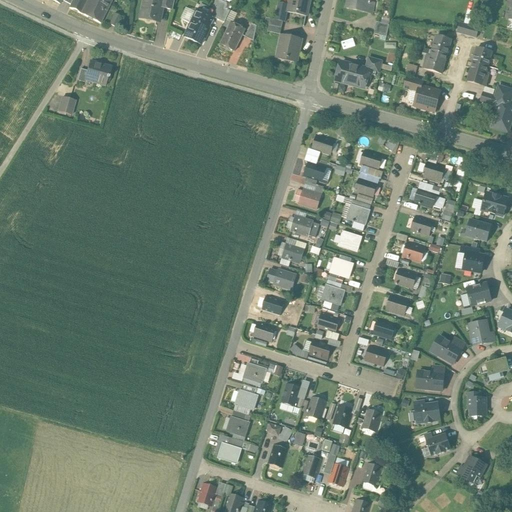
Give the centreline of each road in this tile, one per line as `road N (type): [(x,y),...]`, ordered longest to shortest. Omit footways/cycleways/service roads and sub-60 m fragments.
road 1 (residential): [(235,341),(309,97)]
road 2 (residential): [(89,34),(309,97)]
road 3 (residential): [(404,173),(341,373)]
road 4 (residential): [(0,171),(89,34)]
road 5 (residential): [(329,508),(194,465)]
road 6 (residential): [(309,97),(444,134)]
road 7 (residential): [(194,465),(235,341)]
road 8 (residential): [(511,349),(475,358),(457,381),(453,411),(465,438)]
